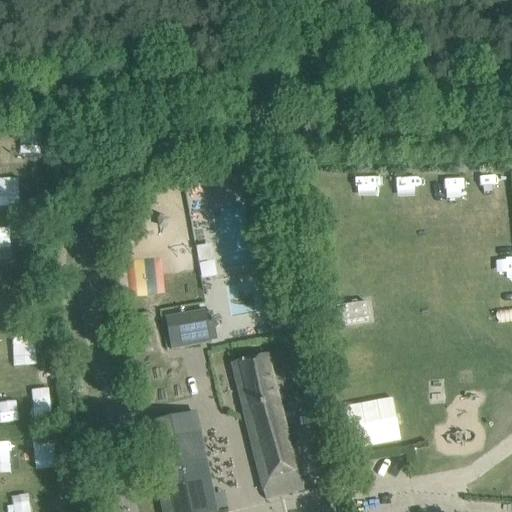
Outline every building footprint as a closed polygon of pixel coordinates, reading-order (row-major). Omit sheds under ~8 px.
[(0,140),(0,155),(14,156),(15,141),(0,140)] [(0,207),(19,206),(18,186),(0,187),(0,207)] [(8,227),(0,227),(0,245),(9,245),(8,227)] [(369,319),(366,303),(322,309),(324,325),(369,319)] [(166,318),(171,350),(211,343),(205,311),(166,318)] [(265,500),(304,490),(293,445),(290,445),(267,355),(232,363),(265,500)] [(395,400),(347,404),(352,447),(399,442),(395,400)] [(146,424),(155,470),(164,511),(214,511),(216,511),(195,414),(146,424)] [(93,501),(95,511),(105,509),(103,499),(93,501)]
